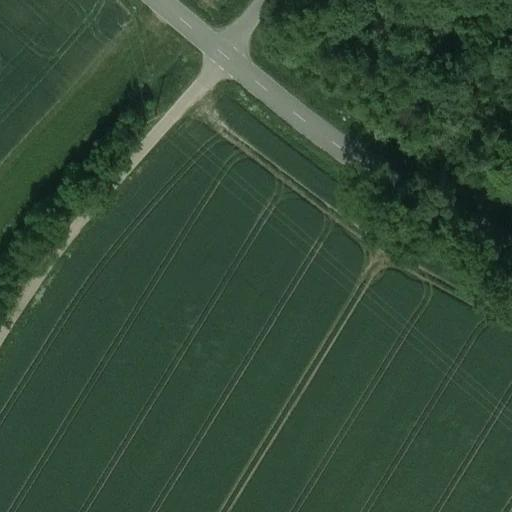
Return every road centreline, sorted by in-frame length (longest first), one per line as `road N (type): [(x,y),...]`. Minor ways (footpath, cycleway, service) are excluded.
road 1 (unclassified): [(0,340),(84,216),(224,56)]
road 2 (tertiary): [(224,56),(344,151),(511,247)]
